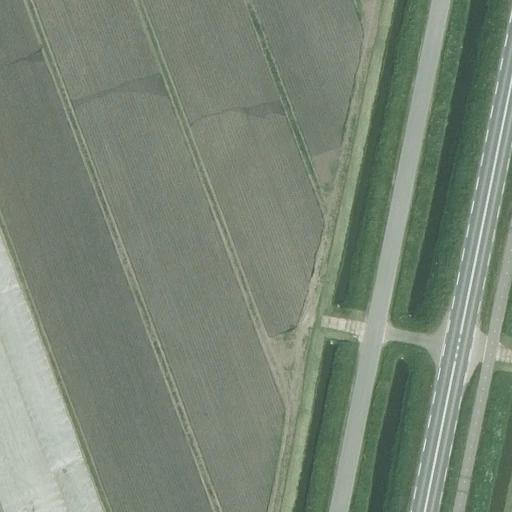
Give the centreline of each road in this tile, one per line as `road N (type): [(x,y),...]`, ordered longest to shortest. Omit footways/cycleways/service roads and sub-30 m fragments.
road 1 (unclassified): [(339,511),(441,0)]
road 2 (secondary): [(423,511),(511,77)]
